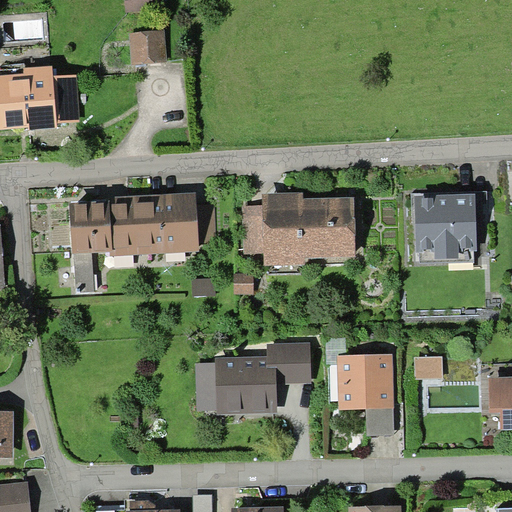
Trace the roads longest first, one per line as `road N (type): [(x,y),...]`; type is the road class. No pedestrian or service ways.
road 1 (residential): [(12,176),(511,149)]
road 2 (residential): [(511,466),(60,476)]
road 3 (residential): [(60,476),(34,393),(12,176)]
